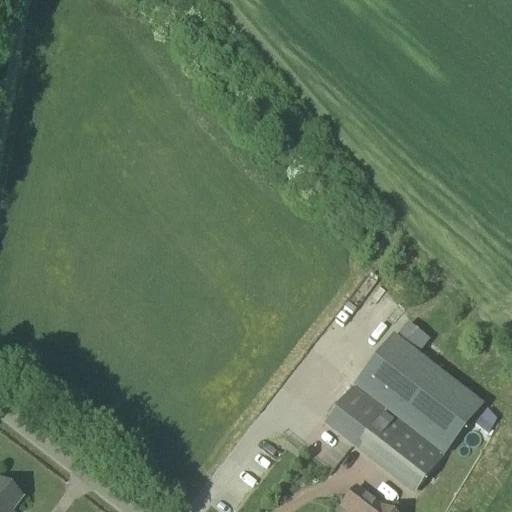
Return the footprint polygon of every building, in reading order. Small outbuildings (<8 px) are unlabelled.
[(390,296),(369,281),(352,305),(373,320),(390,296)] [(343,359),(358,340),(346,332),(332,351),(343,359)] [(471,422),(383,353),(353,392),(441,460),(471,422)] [(416,494),(441,460),(353,392),(327,425),(416,494)] [(451,463),(465,474),(476,460),(462,449),(451,463)] [(0,486),(0,511),(13,511),(21,502),(0,486)] [(381,511),(363,498),(351,511),(381,511)]
